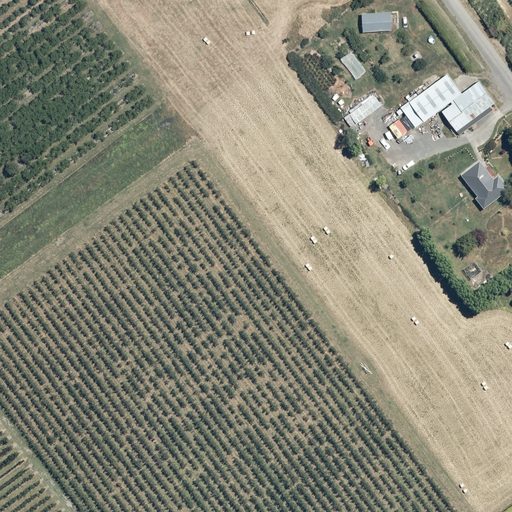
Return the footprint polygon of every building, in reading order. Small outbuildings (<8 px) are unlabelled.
[(393,30),(392,11),(362,13),(364,32),(393,30)] [(366,71),(351,50),(340,58),(356,79),(366,71)] [(390,124),(400,138),(411,129),(413,131),(421,124),(438,112),(457,138),(495,110),(476,83),(458,95),(444,76),(406,104),(398,110),(402,116),(390,124)] [(382,106),(373,94),(343,116),(352,128),(382,106)] [(494,180),(480,163),(462,177),(478,197),(476,199),(484,210),(509,191),(498,177),(494,180)]
